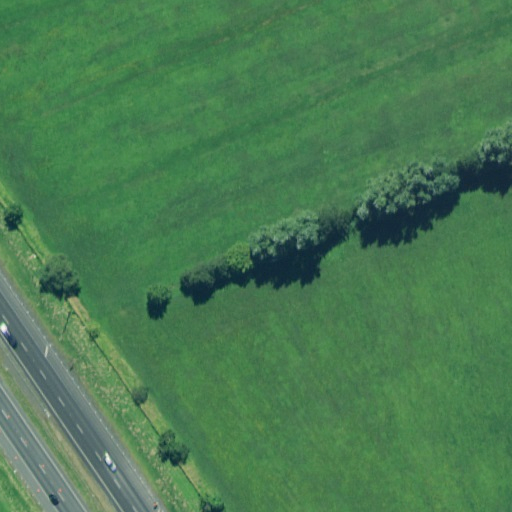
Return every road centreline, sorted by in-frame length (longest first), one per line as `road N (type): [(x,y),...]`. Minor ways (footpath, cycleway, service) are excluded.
road 1 (motorway): [(0,301),(144,511)]
road 2 (motorway): [(67,511),(0,412)]
